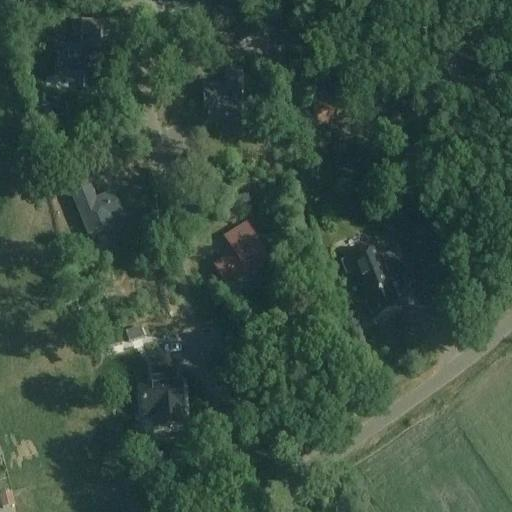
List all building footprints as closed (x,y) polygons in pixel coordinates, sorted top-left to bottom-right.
[(84,77),(83,91),(99,91),(99,57),(95,57),(96,49),(100,49),(100,23),(81,22),(80,48),(58,48),(57,76),(84,77)] [(202,85),(203,112),(240,110),(239,70),(225,70),(226,84),(202,85)] [(64,78),(63,97),(80,98),(80,79),(64,78)] [(314,110),(316,127),(352,121),(350,105),(314,110)] [(39,116),(53,115),(52,107),(39,107),(39,116)] [(379,155),(375,173),(419,183),(423,165),(379,155)] [(61,171),(65,181),(78,175),(74,166),(61,171)] [(116,226),(114,219),(121,216),(112,195),(97,201),(92,188),(72,196),(88,237),(116,226)] [(234,257),(214,269),(226,289),(227,290),(269,264),(245,225),(223,239),(234,257)] [(98,260),(94,251),(83,255),(87,264),(98,260)] [(401,309),(388,275),(378,252),(352,262),(351,260),(341,264),(346,276),(356,272),(366,297),(361,299),(370,322),(401,309)] [(125,332),(128,344),(143,339),(140,327),(125,332)] [(108,350),(108,349),(105,342),(105,341),(94,345),(97,353),(108,350)] [(153,379),(165,378),(164,362),(152,363),(153,379)] [(141,388),(143,417),(154,416),(155,430),(184,429),(182,386),(177,386),(141,388)] [(0,506),(1,510),(15,506),(11,493),(0,495),(0,506)]
